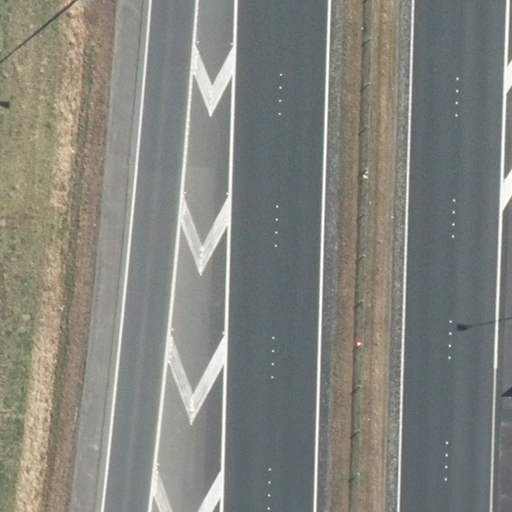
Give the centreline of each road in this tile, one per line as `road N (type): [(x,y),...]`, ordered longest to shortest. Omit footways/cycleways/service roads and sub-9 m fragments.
road 1 (motorway): [(127,511),(169,0)]
road 2 (motorway): [(459,0),(444,511)]
road 3 (motorway): [(271,511),(284,0)]
